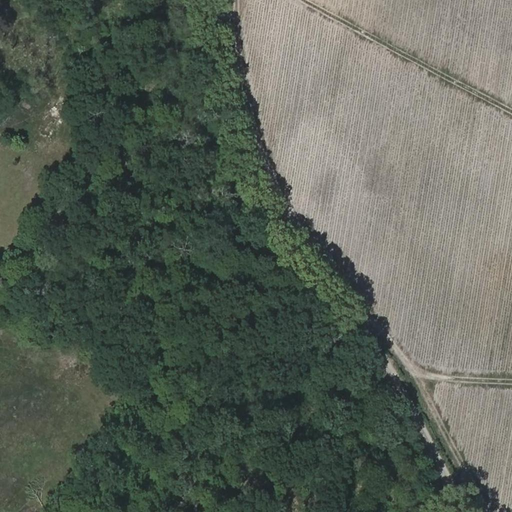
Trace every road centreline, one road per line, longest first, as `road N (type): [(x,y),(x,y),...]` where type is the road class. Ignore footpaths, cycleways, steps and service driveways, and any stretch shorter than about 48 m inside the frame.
road 1 (unclassified): [(221,0),(251,163),(472,511)]
road 2 (track): [(303,0),(511,110)]
road 3 (track): [(383,369),(511,385)]
